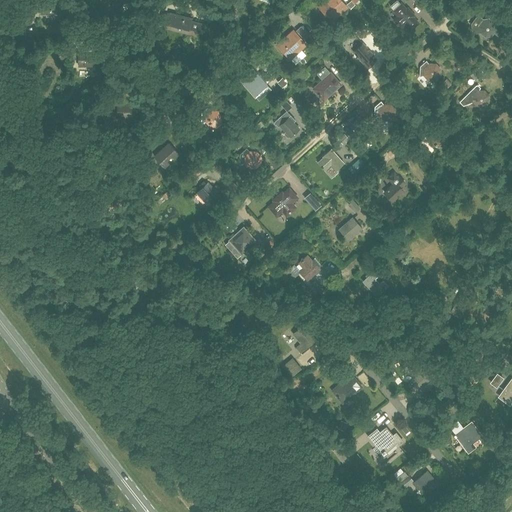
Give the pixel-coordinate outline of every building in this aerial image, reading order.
[(60,14),(59,0),(52,0),(51,0),(39,0),(40,15),(46,15),(46,17),(54,17),(54,15),(60,14)] [(327,14),(326,15),(331,20),(346,6),(340,0),(328,0),(321,7),(327,14)] [(412,16),(414,15),(407,8),(406,9),(401,3),(393,10),(399,16),(394,20),(401,27),(405,23),(410,29),(418,22),(412,16)] [(204,33),(206,25),(191,21),(192,18),(170,12),(167,24),(189,30),(189,29),(199,31),(198,32),(204,33)] [(483,20),(478,15),(471,24),(473,33),(479,32),(485,36),(491,35),(494,31),(498,34),(500,31),(499,22),(494,23),(488,19),(483,20)] [(283,42),(293,54),(305,43),(295,31),(283,42)] [(362,44),(353,52),(368,68),(373,64),(367,58),(371,54),(362,44)] [(79,51),(79,66),(85,66),(92,66),(99,66),(99,51),(79,51)] [(268,60),(263,65),(265,68),(271,63),(268,60)] [(435,80),(440,76),(440,69),(436,65),(429,64),(426,61),(420,66),(419,77),(424,75),(428,80),(435,80)] [(241,80),(255,96),(268,84),(265,81),(268,78),(262,72),(259,76),(252,69),(241,80)] [(324,100),(336,89),(330,83),(335,79),(331,74),(314,89),(324,100)] [(463,106),(469,104),(474,102),(478,107),(485,106),(489,102),(489,95),(485,91),(478,91),(475,88),(472,91),(471,90),(459,102),(463,106)] [(118,108),(118,117),(124,117),(132,117),(138,116),(138,102),(118,102),(118,91),(111,91),(111,108),(118,108)] [(289,101),(280,108),(286,115),(295,107),(289,101)] [(390,105),(384,104),(381,101),(374,107),(374,117),(379,116),(383,120),(389,121),(394,116),(395,110),(390,105)] [(218,111),(211,111),(208,107),(202,113),(201,123),(206,122),(211,127),(217,127),(222,123),(223,116),(218,111)] [(286,121),(282,116),(274,123),(275,124),(274,125),(275,126),(276,125),(279,128),(281,126),(291,137),(299,130),(289,118),(286,121)] [(351,126),(356,131),(360,126),(355,121),(351,126)] [(438,146),(445,146),(449,141),(449,135),(445,130),(445,126),(436,126),(429,134),(434,136),(434,142),(438,146)] [(155,156),(164,167),(169,163),(166,160),(171,155),(174,158),(179,154),(169,143),(155,156)] [(400,148),(405,155),(411,151),(406,144),(400,148)] [(256,168),(261,164),(261,157),(257,152),(250,152),(247,148),(240,154),(240,165),(245,163),(249,168),(256,168)] [(318,162),(325,170),(331,165),(336,171),(344,163),(331,150),(323,157),(324,158),(318,162)] [(185,157),(190,163),(195,158),(189,152),(185,157)] [(393,202),(404,191),(400,187),(405,183),(400,178),(399,178),(394,172),(387,178),(389,180),(393,184),(386,192),(389,195),(388,197),(393,202)] [(208,183),(197,193),(209,206),(215,201),(220,206),(225,201),(218,194),(222,190),(217,185),(213,188),(208,183)] [(270,207),(277,215),(282,210),(286,215),(294,207),(290,203),(296,198),(289,190),(283,195),(282,194),(274,201),(275,202),(270,207)] [(314,204),(318,208),(323,204),(319,200),(314,204)] [(353,201),(348,204),(355,212),(359,208),(353,201)] [(352,217),(339,229),(348,240),(362,228),(352,217)] [(361,219),(365,227),(370,224),(367,217),(361,219)] [(242,254),(256,242),(243,228),(230,240),(242,254)] [(307,280),(320,268),(313,260),(312,260),(307,255),(299,263),(304,268),(300,272),(307,280)] [(377,296),(388,286),(383,281),(379,284),(375,279),(378,276),(373,271),(363,281),(377,296)] [(502,286),(496,280),(493,283),(499,289),(502,286)] [(322,289),(316,282),(306,289),(312,297),(322,289)] [(320,294),(323,298),(336,288),(332,284),(320,294)] [(487,296),(483,302),(490,307),(494,301),(487,296)] [(471,319),(481,304),(472,298),(462,313),(471,319)] [(302,353),(317,340),(305,324),(294,333),(302,343),(297,347),(302,353)] [(413,393),(431,378),(419,363),(411,370),(417,377),(407,385),(413,393)] [(497,373),(490,383),(497,387),(504,378),(497,373)] [(355,379),(352,375),(346,380),(333,390),(343,402),(356,391),(350,384),(355,379)] [(510,404),(511,401),(511,379),(499,396),(510,404)] [(344,421),(341,428),(348,430),(351,424),(344,421)] [(456,435),(468,452),(475,447),(472,442),(481,435),(472,423),(456,435)] [(383,451),(382,451),(383,453),(386,451),(385,450),(396,442),(398,445),(402,441),(396,433),(391,437),(385,429),(373,438),(383,451)] [(338,446),(333,450),(337,455),(342,451),(338,446)] [(414,482),(424,494),(437,484),(427,471),(414,482)] [(401,482),(405,487),(413,480),(409,476),(401,482)]
